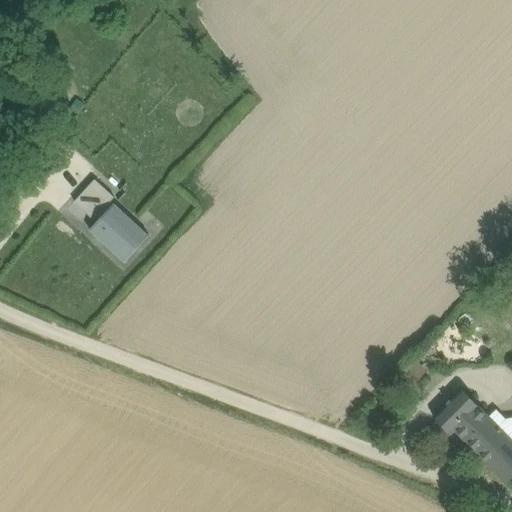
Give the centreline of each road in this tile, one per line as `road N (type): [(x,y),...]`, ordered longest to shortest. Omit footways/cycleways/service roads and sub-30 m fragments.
road 1 (track): [(511,503),(0,306)]
road 2 (track): [(405,463),(404,433),(446,385),(460,378),(495,386)]
